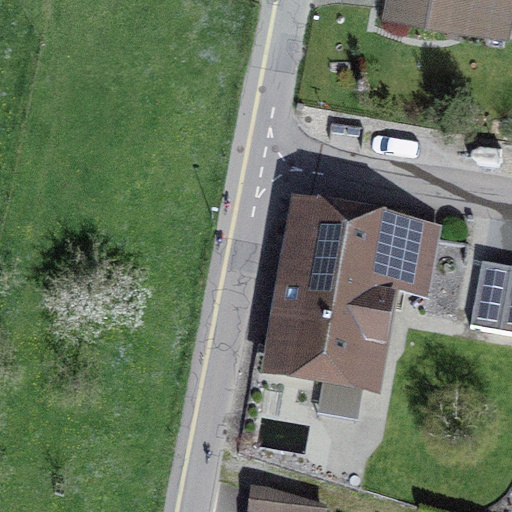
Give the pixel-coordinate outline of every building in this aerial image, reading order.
[(388,0),(386,9),(446,21),(448,10),(507,21),(511,0),(388,0)] [(380,301),(382,291),(424,298),(434,241),(307,218),(279,369),(365,385),(373,341),(385,343),(392,303),(380,301)] [(511,270),(482,265),(470,329),(511,336),(511,270)] [(511,361),(415,346),(408,396),(511,411),(511,361)] [(321,511),(322,510),(254,491),(251,511),(321,511)]
